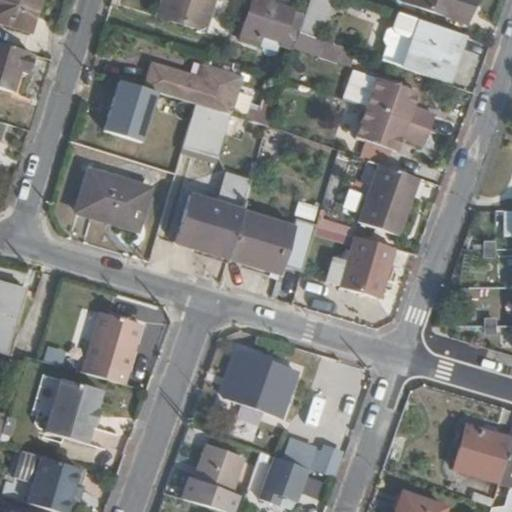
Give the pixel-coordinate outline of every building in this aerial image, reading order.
[(37,0),(0,0),(0,22),(28,31),(37,0)] [(304,12),(293,8),(271,2),(271,0),(251,0),(249,8),(245,20),(240,34),(259,40),(261,30),(283,37),(280,40),(279,43),(280,46),(283,48),(286,48),(289,46),(290,44),(290,42),(289,39),(293,26),(299,28),(304,12)] [(318,37),(330,0),(309,0),(299,31),(318,37)] [(401,0),(401,1),(449,19),(465,24),(470,11),(463,8),(465,2),(472,4),(473,0),(401,0)] [(470,11),(472,4),(465,2),(463,8),(470,11)] [(245,20),(249,8),(242,5),(238,17),(245,20)] [(447,49),(453,33),(397,13),(391,28),(386,29),(382,40),(385,46),(380,62),(443,84),(454,51),(447,49)] [(454,51),(460,35),(453,33),(447,49),(454,51)] [(337,62),(341,48),(322,41),(317,57),(336,64),(337,62)] [(26,75),(32,54),(0,44),(0,89),(11,93),(18,72),(26,75)] [(337,62),(350,67),(354,52),(341,48),(337,62)] [(199,79),(159,66),(158,69),(151,67),(145,88),(164,94),(189,102),(194,103),(228,114),(240,80),(203,68),(199,79)] [(365,108),(375,79),(351,71),(341,99),(365,108)] [(415,93),(375,79),(365,108),(354,139),(394,153),(399,138),(423,146),(433,116),(410,108),(415,93)] [(184,119),(189,102),(164,94),(160,112),(184,119)] [(216,158),(228,114),(194,103),(182,147),(216,158)] [(266,126),(269,114),(248,107),(244,119),(266,126)] [(396,237),(416,178),(378,165),(357,223),(396,237)] [(114,184),(115,179),(87,171),(74,212),(135,230),(147,194),(114,184)] [(242,211),(250,182),(226,174),(217,204),(189,195),(174,243),(278,275),(281,266),(300,272),(314,225),(295,219),(292,227),(242,211)] [(298,202),(294,216),(315,220),(318,206),(298,202)] [(319,219),(315,237),(344,244),(348,225),(319,219)] [(378,300),(393,248),(353,236),(345,262),(331,258),(324,282),(339,286),(338,288),(378,300)] [(511,252),(499,252),(500,280),(511,280),(511,252)] [(0,352),(4,354),(23,288),(0,281),(0,352)] [(124,385),(142,324),(99,312),(85,361),(89,363),(86,374),(124,385)] [(56,365),(59,355),(44,351),(41,361),(56,365)] [(276,422),(292,375),(239,356),(221,403),(276,422)] [(96,409),(101,391),(60,380),(45,433),(85,445),(90,427),(93,428),(98,410),(96,409)] [(497,483),(510,439),(465,426),(452,470),(497,483)] [(273,457),(258,495),(301,511),(314,511),(327,480),(333,482),(343,456),(290,435),(281,460),(273,457)] [(511,511),(511,439),(510,439),(497,483),(509,487),(503,506),(490,508),(489,511),(511,511)] [(223,511),(242,458),(207,445),(194,479),(189,477),(182,499),(223,511)] [(32,482),(39,456),(20,451),(13,476),(32,482)] [(26,502),(58,511),(66,511),(70,501),(75,484),(80,468),(39,456),(32,482),(26,502)] [(70,501),(78,503),(84,487),(75,484),(70,501)] [(443,511),(445,508),(401,492),(393,511),(443,511)]
